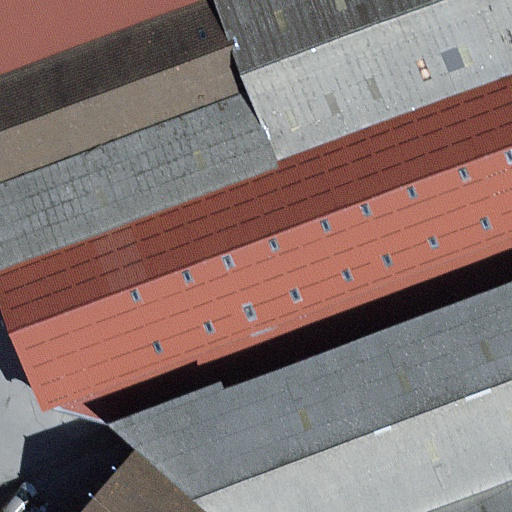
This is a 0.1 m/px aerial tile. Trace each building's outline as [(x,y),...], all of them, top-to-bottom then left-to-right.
[(0,183),(0,284),(3,283),(511,93),(511,0),(216,0),(251,90),(0,183)] [(0,0),(0,183),(251,90),(216,0),(0,0)] [(511,93),(3,283),(50,410),(511,240),(511,93)] [(511,289),(110,427),(131,454),(202,511),(451,511),(511,490),(511,289)] [(202,511),(131,454),(80,511),(202,511)] [(511,511),(511,490),(451,511),(511,511)]
